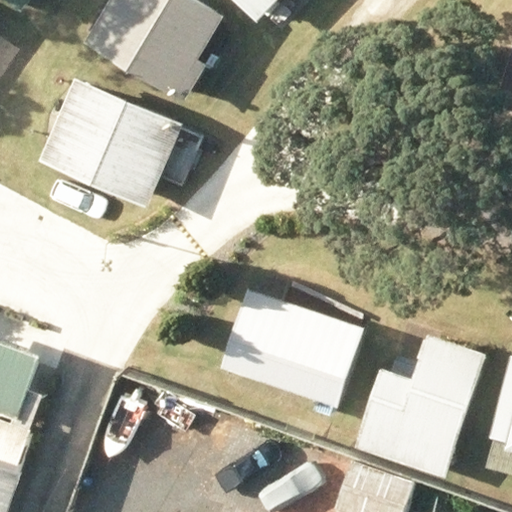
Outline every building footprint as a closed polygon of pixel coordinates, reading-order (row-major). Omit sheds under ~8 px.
[(21,0),(35,13),(47,0),(21,0)] [(209,65),(238,18),(208,0),(123,0),(97,42),(196,105),(217,70),(209,65)] [(248,0),(271,22),(291,0),(248,0)] [(90,79),(53,163),(159,211),(197,127),(90,79)] [(262,291),(235,370),(354,409),(381,331),(262,291)] [(394,370),(369,447),(459,476),(498,357),(444,338),(429,381),(394,370)] [(0,414),(0,511),(20,511),(48,432),(0,414)] [(511,420),(500,468),(511,470),(511,420)] [(345,511),(417,511),(427,485),(363,463),(345,511)]
